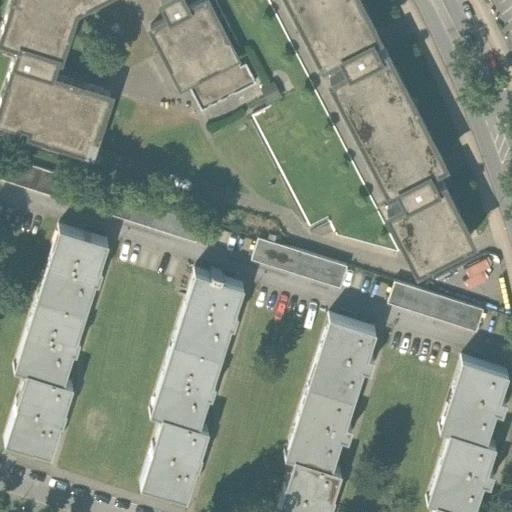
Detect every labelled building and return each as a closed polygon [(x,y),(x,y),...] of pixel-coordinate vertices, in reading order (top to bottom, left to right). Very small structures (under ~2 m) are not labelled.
[(0,125),(91,154),(112,90),(52,70),(54,64),(56,58),(60,59),(76,8),(66,0),(6,0),(0,20),(0,39),(14,44),(13,50),(10,58),(0,87),(0,125)] [(66,0),(76,8),(92,0),(66,0)] [(155,0),(164,15),(145,24),(178,87),(187,83),(200,109),(255,81),(245,60),(238,63),(236,58),(239,56),(237,54),(236,51),(235,49),(219,17),(209,0),(191,0),(188,2),(186,0),(155,0)] [(362,0),(293,0),(288,3),(319,64),(337,55),(339,59),(342,64),(324,72),(354,132),(415,102),(385,43),(378,45),(375,40),(373,36),(380,33),(362,0)] [(259,86),(267,103),(281,96),(273,79),(269,81),(266,82),(262,84),(259,86)] [(415,102),(354,132),(385,193),(394,189),(397,193),(399,198),(381,207),(415,270),(475,240),(442,176),(435,179),(432,174),(430,169),(446,161),(415,102)] [(0,179),(58,198),(65,178),(66,175),(0,154),(0,179)] [(112,193),(107,212),(195,241),(200,222),(201,219),(113,190),(112,193)] [(57,221),(34,291),(83,308),(93,279),(93,278),(96,279),(98,273),(100,266),(98,265),(98,264),(107,239),(107,238),(57,221)] [(256,240),(250,259),(339,288),(345,270),(346,266),(295,249),(257,237),(256,240)] [(207,272),(192,266),(183,297),(170,336),(219,353),(228,324),(229,323),(232,323),(233,317),(235,310),(234,309),(234,308),(241,283),(219,275),(221,270),(209,267),(207,272)] [(392,285),(386,303),(474,331),(482,309),(423,290),(393,281),(392,285)] [(83,308),(34,291),(12,363),(23,367),(61,377),(71,349),(71,348),(74,349),(76,342),(78,336),(75,335),(76,333),(83,308)] [(354,320),(327,312),(305,380),(352,395),(360,366),(361,364),(368,366),(370,360),(372,354),(366,352),(366,351),(375,326),(366,323),(354,320)] [(211,377),(219,353),(170,336),(147,408),(159,412),(197,422),(206,393),(206,391),(209,392),(211,386),(213,380),(210,379),(211,377)] [(506,370),(460,355),(436,425),(447,428),(484,438),(493,409),(494,407),(500,409),(502,403),(504,398),(504,397),(498,395),(506,370)] [(72,380),(61,377),(23,367),(2,436),(48,450),(58,420),(58,418),(61,417),(63,412),(65,407),(63,406),(63,404),(72,380)] [(344,419),(352,395),(305,380),(282,451),(291,454),(330,464),(337,438),(339,432),(346,434),(348,429),(350,423),(343,421),(344,419)] [(197,422),(159,412),(137,480),(184,495),(193,463),(194,461),(196,461),(198,456),(200,451),(198,450),(199,447),(206,425),(197,422)] [(447,428),(424,497),(433,500),(471,510),(472,507),(481,482),(482,479),(488,480),(490,473),(492,468),(486,467),(486,466),(495,441),(484,438),(447,428)] [(330,464),(291,454),(272,511),(324,511),(326,507),(326,505),(328,505),(331,498),(332,493),(330,492),(331,490),(340,467),(330,464)] [(479,511),(471,510),(433,500),(429,511),(479,511)]
